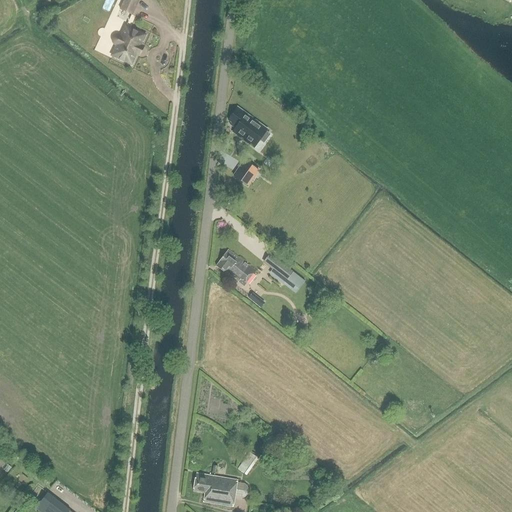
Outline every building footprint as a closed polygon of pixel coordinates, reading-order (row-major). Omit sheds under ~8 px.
[(133,16),(140,0),(138,0),(125,0),(121,10),(133,16)] [(122,37),(120,37),(119,36),(118,36),(117,37),(116,37),(115,38),(114,39),(114,40),(114,41),(114,42),(114,44),(115,44),(116,45),(122,48),(117,58),(132,65),(137,55),(138,55),(142,47),(141,46),(145,36),(126,27),(122,37)] [(235,112),(227,124),(230,127),(229,129),(233,132),(230,136),(240,143),(240,142),(242,143),(241,144),(252,151),(265,132),(254,125),(254,126),(250,124),(251,123),(235,112)] [(243,162),(232,179),(246,189),(257,173),(243,162)] [(227,275),(228,273),(244,286),(255,271),(228,250),(220,261),(220,262),(216,267),(227,275)] [(285,281),(282,285),(294,295),(305,282),(269,253),(262,262),(285,281)] [(249,299),(263,305),(266,300),(252,293),(249,299)] [(258,458),(249,451),(237,468),(245,475),(258,458)] [(236,481),(196,474),(193,491),(205,493),(203,502),(232,507),(234,497),(242,498),(243,498),(245,497),(246,496),(247,494),(248,493),(248,491),(248,489),(247,487),(247,486),(246,485),(245,484),(244,484),(236,482),(236,481)] [(47,493),(38,505),(36,508),(41,511),(70,511),(69,511),(69,510),(47,493)]
